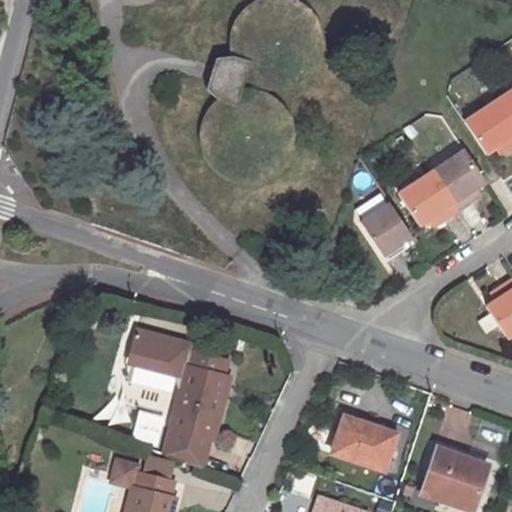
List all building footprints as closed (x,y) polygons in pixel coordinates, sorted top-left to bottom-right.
[(266,88),(274,89),(281,89),(289,87),(296,85),(302,81),(308,77),(313,71),(317,65),(320,58),(322,50),(323,43),(322,35),(320,28),(317,21),(314,15),(309,9),(303,4),(296,1),(294,0),(257,0),(253,2),(247,6),(241,11),(237,17),(233,24),(231,31),(230,38),(229,46),(232,57),(216,59),(206,90),(218,101),(212,106),(208,112),(204,118),(202,125),(200,133),(200,140),(202,147),(204,154),(207,161),(212,167),(217,172),(223,176),(230,180),(237,182),(244,183),(252,183),(259,181),(266,179),(272,175),(278,170),(283,165),(287,159),(290,152),(292,145),(292,137),(292,130),(290,123),(287,116),(283,109),(279,104),(273,99),(267,95),(260,93),(252,91),(241,91),(246,78),(252,83),(259,86),(266,88)] [(496,100),(511,123),(511,89),(496,100)] [(511,143),(511,123),(496,100),(463,121),(477,142),(485,154),(493,148),(501,143),(504,149),(511,143)] [(477,142),(464,151),(472,163),(485,154),(477,142)] [(497,154),(504,149),(501,143),(493,148),(497,154)] [(464,151),(430,173),(454,210),(472,199),(469,193),(475,188),(485,182),(472,163),(464,151)] [(454,210),(430,173),(397,194),(417,226),(426,220),(434,215),(437,221),(454,210)] [(472,199),(479,195),(475,188),(469,193),(472,199)] [(411,239),(389,204),(359,223),(381,258),(398,247),(411,239)] [(434,215),(426,220),(430,225),(437,221),(434,215)] [(386,266),(403,254),(398,247),(381,258),(386,266)] [(506,340),(511,335),(511,281),(497,291),(501,297),(485,308),(506,340)] [(183,381),(171,428),(213,439),(224,399),(218,398),(227,362),(190,352),(192,346),(137,332),(133,347),(137,348),(147,361),(170,366),(183,381)] [(130,356),(147,361),(137,348),(133,347),(130,356)] [(394,434),(343,416),(330,452),(382,470),(394,434)] [(435,447),(420,487),(437,493),(435,498),(471,511),(485,468),(452,457),(453,453),(435,447)] [(110,483),(132,489),(136,474),(138,467),(115,461),(110,483)] [(132,489),(126,511),(164,511),(172,483),(136,474),(132,489)] [(369,511),(318,495),(312,511),(369,511)]
